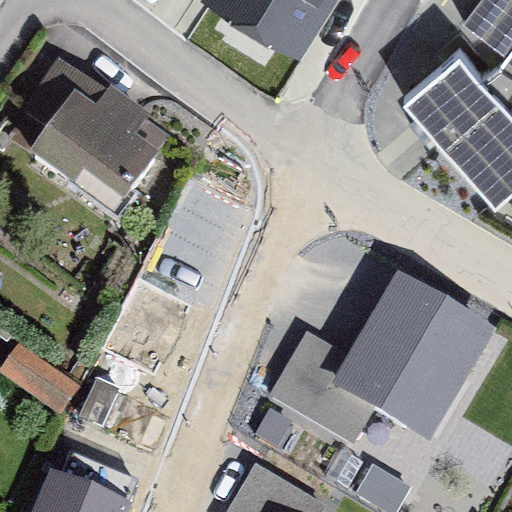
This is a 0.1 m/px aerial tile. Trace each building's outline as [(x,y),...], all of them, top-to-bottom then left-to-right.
[(234,0),(285,33),(305,0),(234,0)] [(511,0),(477,0),(460,22),(507,59),(501,67),(511,75),(511,0)] [(458,55),(405,94),(495,202),(511,185),(511,75),(501,67),(482,79),(458,55)] [(59,68),(19,125),(43,142),(31,159),(116,219),(168,145),(59,68)] [(154,375),(191,304),(139,277),(102,348),(154,375)] [(460,379),(486,336),(403,287),(354,371),(305,342),(273,397),(347,441),(368,406),(405,428),(441,368),(460,379)] [(231,511),(321,511),(323,509),(256,470),(231,511)] [(91,498),(56,483),(43,511),(125,511),(136,488),(102,473),(91,498)]
